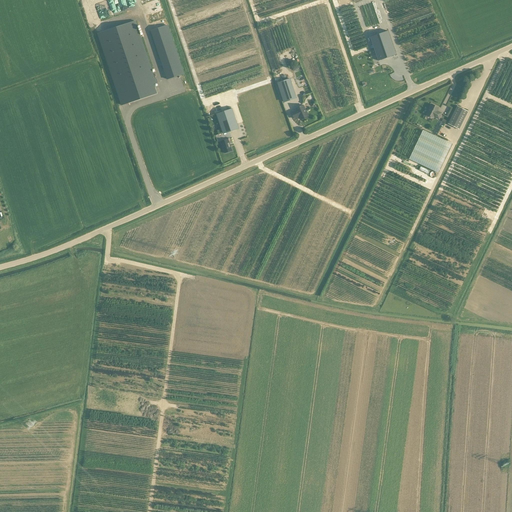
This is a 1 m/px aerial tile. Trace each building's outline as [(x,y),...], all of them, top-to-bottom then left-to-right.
[(133,22),(98,33),(122,105),(149,96),(151,95),(152,94),(153,93),(154,91),(155,89),(155,87),(154,84),(157,82),(156,77),(152,79),(133,22)] [(167,25),(151,31),(167,79),(184,74),(167,25)] [(388,31),(370,37),(378,61),(396,55),(388,31)] [(278,83),(284,102),(296,98),(290,79),(278,83)] [(439,112),(438,112),(437,111),(439,108),(431,104),(426,114),(434,118),(434,117),(439,119),(442,113),(439,112)] [(307,116),(303,105),(295,109),(296,110),(291,112),(294,119),(299,117),(300,119),(307,116)] [(468,111),(457,106),(448,124),(459,129),(468,111)] [(239,128),(232,109),(217,114),(223,133),(239,128)] [(441,121),(435,135),(437,135),(441,125),(443,126),(445,123),(441,121)] [(423,130),(409,159),(438,173),(452,144),(423,130)] [(230,138),(221,141),(225,153),(232,151),(230,143),(231,143),(230,138)]
